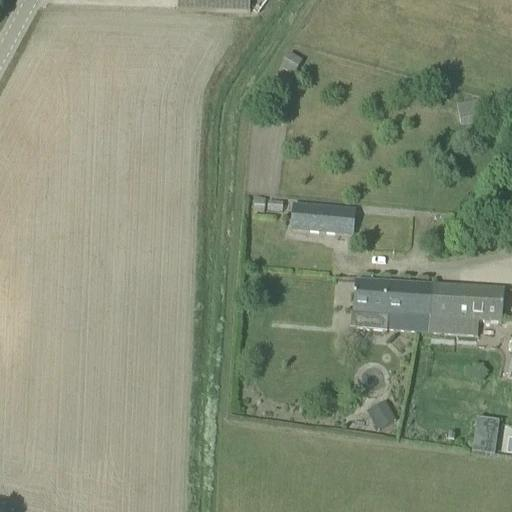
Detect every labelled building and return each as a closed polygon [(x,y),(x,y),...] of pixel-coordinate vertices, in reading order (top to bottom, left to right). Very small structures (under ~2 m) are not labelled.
[(176,0),(176,12),(249,15),(249,0),(176,0)] [(289,55),(280,69),(292,76),(301,62),(289,55)] [(460,126),(484,122),(480,102),(457,107),(460,126)] [(355,213),(293,207),(290,234),(352,239),(355,213)] [(431,288),(355,284),(349,331),(386,334),(386,332),(428,336),(431,288)] [(431,288),(428,336),(473,338),(478,324),(501,326),(504,292),(431,288)] [(367,413),(377,432),(395,422),(385,404),(367,413)] [(493,457),(499,424),(476,420),(470,453),(493,457)]
